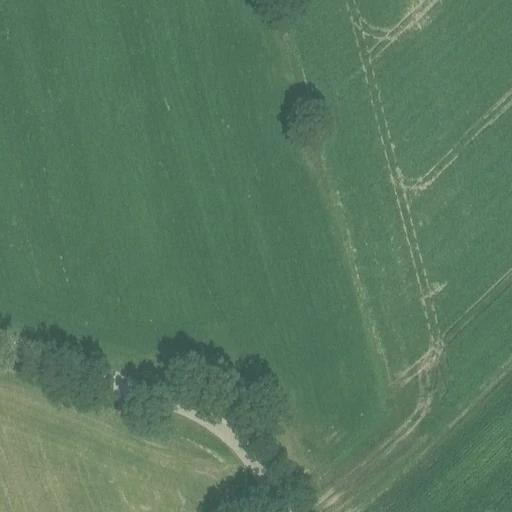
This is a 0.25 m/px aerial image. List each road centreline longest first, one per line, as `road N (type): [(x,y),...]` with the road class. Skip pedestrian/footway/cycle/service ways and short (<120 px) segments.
road 1 (unclassified): [(282,511),(234,441),(143,392)]
road 2 (track): [(0,339),(143,392)]
